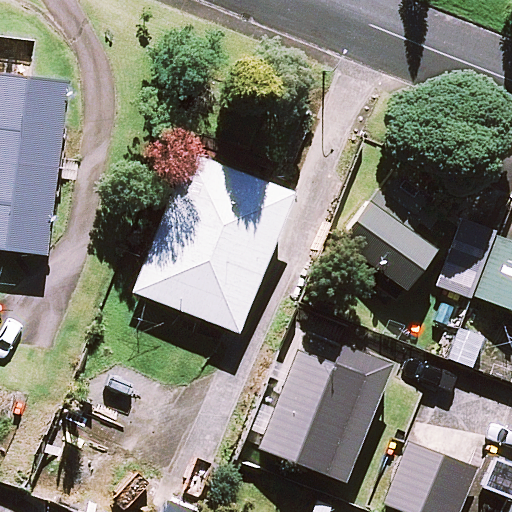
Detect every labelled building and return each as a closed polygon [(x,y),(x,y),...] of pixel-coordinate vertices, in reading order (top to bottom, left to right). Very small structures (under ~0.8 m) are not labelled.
[(60,82),(0,75),(0,250),(42,254),(60,82)] [(283,193),(182,155),(130,292),(231,330),(283,193)] [(426,203),(399,183),(388,198),(371,186),(332,238),(399,289),(428,251),(404,233),(426,203)] [(494,236),(497,229),(474,220),(470,229),(457,224),(434,283),(471,297),(494,236)] [(511,243),(494,236),(471,297),(511,312),(511,243)] [(332,342),(287,462),(339,481),(384,362),(332,342)] [(178,511),(190,485),(84,439),(63,488),(118,511),(178,511)] [(455,511),(472,471),(406,444),(382,503),(403,511),(455,511)] [(511,511),(511,466),(484,456),(472,490),(507,502),(503,511),(511,511)]
